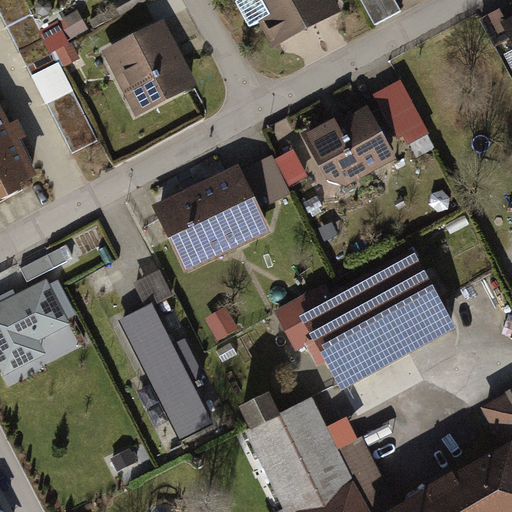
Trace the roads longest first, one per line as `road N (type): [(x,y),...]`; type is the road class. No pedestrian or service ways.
road 1 (residential): [(464,0),(252,113)]
road 2 (residential): [(252,113),(79,205)]
road 3 (residential): [(79,205),(0,34)]
road 4 (residential): [(252,113),(196,0)]
